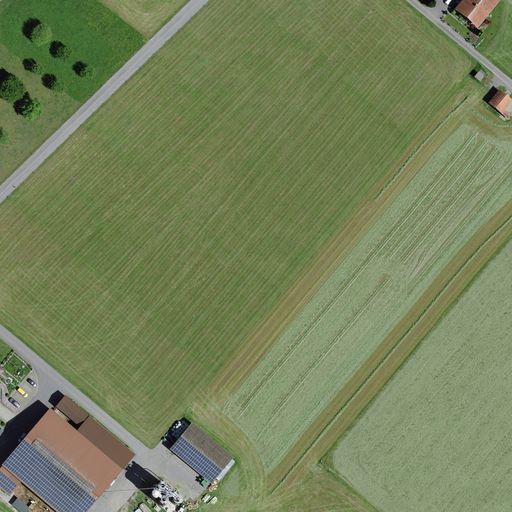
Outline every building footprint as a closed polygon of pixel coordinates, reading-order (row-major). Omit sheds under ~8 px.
[(498,0),(465,0),(456,11),(479,29),(501,2),(498,0)] [(511,116),(511,103),(498,93),(489,105),(510,119),(511,116)] [(87,511),(122,472),(49,411),(0,468),(0,490),(10,499),(22,484),(54,511),(87,511)] [(195,426),(172,451),(211,486),(234,461),(195,426)] [(156,489),(157,490),(158,491),(159,492),(161,492),(162,492),(163,491),(164,490),(165,489),(165,488),(165,486),(164,485),(163,484),(162,484),(160,483),(159,484),(158,485),(157,486),(156,487),(156,489)] [(164,494),(164,496),(165,497),(167,498),(168,498),(170,498),(171,497),(172,496),(172,495),(173,493),(172,492),(172,491),(170,490),(169,489),(168,489),(166,489),(165,490),(164,491),(164,493),(164,494)] [(150,496),(151,497),(152,499),(153,499),(155,500),(156,499),(157,499),(158,498),(159,496),(159,495),(159,494),(158,492),(157,491),(156,491),(154,491),(153,491),(152,492),(151,493),(150,495),(150,496)] [(158,502),(158,503),(159,504),(161,505),(162,505),(164,505),(165,504),(166,503),(167,502),(167,501),(166,499),(166,498),(165,497),(163,497),(162,496),(160,497),(159,498),(158,499),(158,500),(158,502)] [(172,501),(172,503),(173,504),(175,505),(176,505),(178,505),(179,504),(180,503),(181,502),(181,500),(180,499),(180,498),(179,497),(177,496),(176,496),(174,497),(173,497),(172,499),(172,500),(172,501)]
